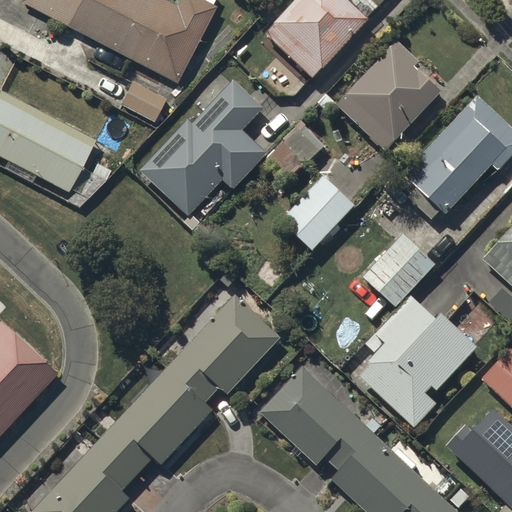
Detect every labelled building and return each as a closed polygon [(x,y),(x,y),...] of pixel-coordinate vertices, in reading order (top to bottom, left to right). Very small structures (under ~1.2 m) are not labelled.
[(21,0),(65,23),(76,0),(21,0)] [(76,0),(65,23),(127,56),(156,0),(76,0)] [(177,0),(175,4),(166,0),(156,0),(127,56),(175,81),(215,5),(204,0),(177,0)] [(369,17),(350,0),(294,0),(265,32),(314,77),(369,17)] [(419,61),(397,40),(337,103),(386,149),(441,90),(415,65),(419,61)] [(265,107),(235,79),(195,121),(190,117),(141,169),(189,214),(223,178),(233,188),(268,152),(243,129),(265,107)] [(164,98),(131,81),(120,102),(153,119),(164,98)] [(94,138),(0,90),(0,154),(68,189),(94,138)] [(511,155),(511,126),(478,94),(404,173),(447,213),(493,164),(499,170),(511,155)] [(335,103),(327,95),(319,103),(327,110),(335,103)] [(326,146),(301,122),(267,158),(292,182),(326,146)] [(355,204),(324,174),(281,219),(313,249),(355,204)] [(200,222),(192,214),(186,221),(194,229),(200,222)] [(511,227),(483,258),(511,284),(511,227)] [(437,264),(404,234),(364,276),(397,306),(437,264)] [(238,276),(230,268),(220,278),(229,286),(238,276)] [(511,296),(503,288),(489,302),(511,324),(511,296)] [(168,366),(206,402),(220,386),(228,394),(282,336),(235,294),(168,366)] [(437,318),(412,295),(375,335),(383,342),(368,359),(372,362),(359,375),(414,426),(436,403),(430,397),(477,347),(442,313),(437,318)] [(0,432),(55,374),(0,323),(0,432)] [(511,347),(511,346),(482,377),(511,405),(511,347)] [(214,409),(206,402),(168,366),(102,437),(140,472),(154,457),(162,465),(214,409)] [(325,457),(340,471),(375,434),(303,366),(260,411),(317,465),(325,457)] [(511,425),(494,409),(473,432),(465,425),(446,445),(511,505),(511,425)] [(381,425),(373,418),(366,425),(374,432),(381,425)] [(375,434),(340,471),(332,479),(367,511),(435,511),(446,501),(375,434)] [(123,490),(140,472),(102,437),(32,511),(116,511),(131,497),(123,490)] [(470,496),(461,489),(451,499),(459,507),(470,496)] [(458,511),(446,501),(435,511),(458,511)]
